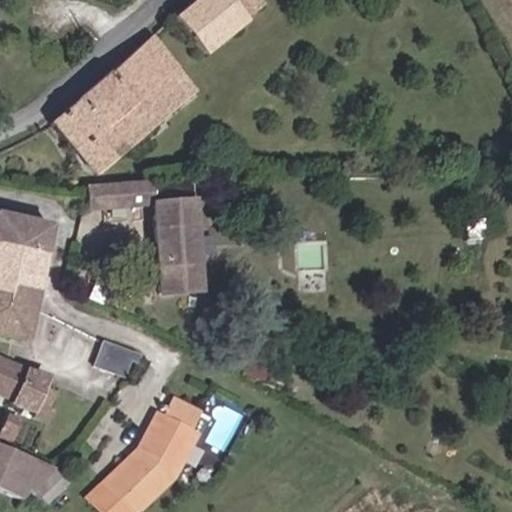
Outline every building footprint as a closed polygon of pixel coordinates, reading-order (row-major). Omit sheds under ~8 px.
[(194,0),(166,26),(202,66),(243,28),(218,0),(194,0)] [(218,0),(243,28),(262,11),(252,0),(218,0)] [(193,98),(146,41),(48,123),(94,179),(193,98)] [(188,200),(148,203),(147,187),(83,192),(85,217),(143,212),(150,300),(196,296),(188,200)] [(0,245),(47,257),(54,226),(0,213),(0,245)] [(38,291),(47,257),(0,245),(0,293),(9,295),(12,284),(38,291)] [(35,298),(38,291),(12,284),(9,295),(0,293),(0,338),(23,344),(35,298)] [(101,339),(92,364),(127,376),(136,351),(101,339)] [(0,360),(0,388),(14,395),(13,399),(36,410),(35,417),(46,422),(52,407),(41,401),(48,385),(56,389),(62,377),(52,372),(49,378),(28,368),(26,372),(0,360)] [(176,476),(201,434),(196,432),(206,415),(178,398),(168,415),(164,413),(143,449),(148,452),(141,457),(134,455),(107,479),(110,482),(93,496),(107,511),(128,511),(133,508),(136,511),(176,476)] [(44,461),(0,442),(0,490),(27,501),(44,461)]
